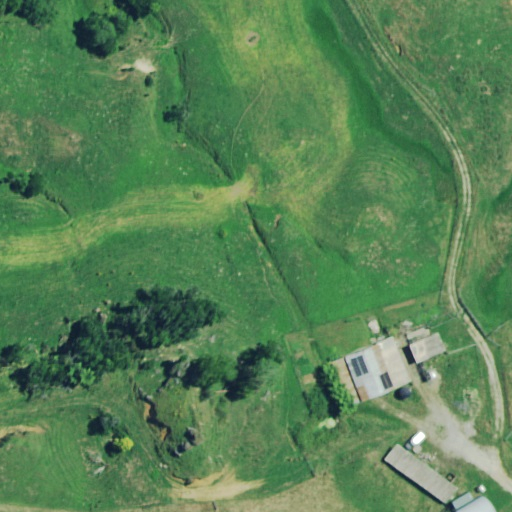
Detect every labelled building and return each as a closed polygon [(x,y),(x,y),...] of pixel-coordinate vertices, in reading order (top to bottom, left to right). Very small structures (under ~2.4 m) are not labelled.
[(400,346),(409,365),(436,352),(427,333),(400,346)] [(385,337),(366,345),(386,390),(405,382),(385,337)] [(366,345),(335,359),(355,404),(386,390),(366,345)] [(355,404),(335,359),(321,365),(341,410),(355,404)] [(454,491),(393,447),(380,464),(441,508),(454,491)] [(483,511),(477,501),(456,511),(483,511)]
